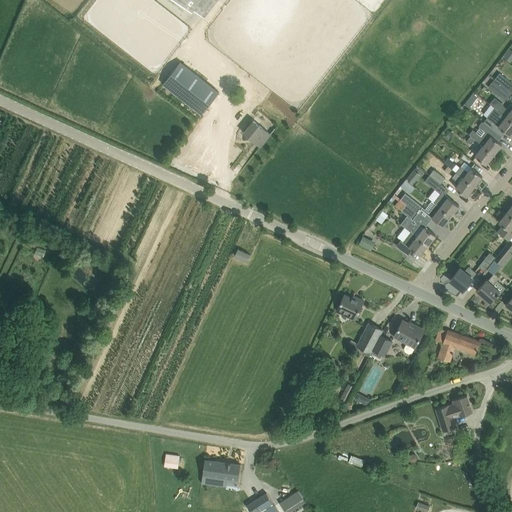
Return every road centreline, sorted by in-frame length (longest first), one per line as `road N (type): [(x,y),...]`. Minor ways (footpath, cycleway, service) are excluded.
road 1 (unclassified): [(0,403),(275,446),(492,372)]
road 2 (tertiary): [(416,292),(0,100)]
road 3 (residential): [(416,292),(511,170)]
road 4 (unclassified): [(493,511),(476,430),(492,372)]
